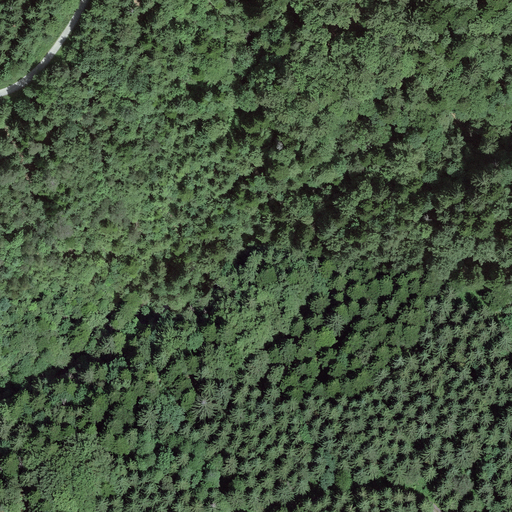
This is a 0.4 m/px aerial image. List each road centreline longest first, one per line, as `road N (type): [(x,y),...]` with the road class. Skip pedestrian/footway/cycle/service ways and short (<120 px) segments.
road 1 (track): [(434,511),(414,496),(377,488),(283,511)]
road 2 (track): [(0,93),(47,61),(85,0)]
